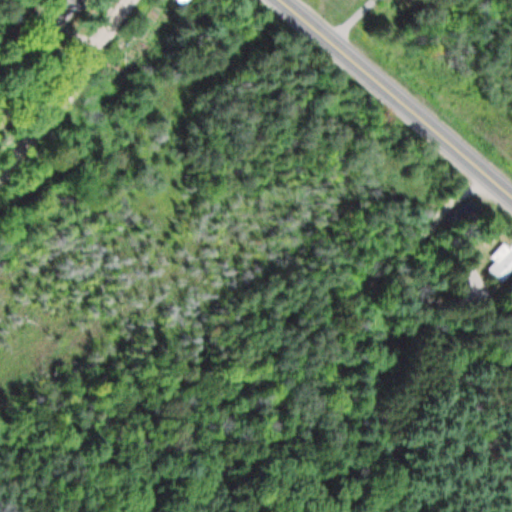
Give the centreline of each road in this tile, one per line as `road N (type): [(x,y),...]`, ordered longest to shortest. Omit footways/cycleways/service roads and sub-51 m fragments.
road 1 (tertiary): [(511,199),(279,0)]
road 2 (track): [(0,179),(40,136),(129,0)]
